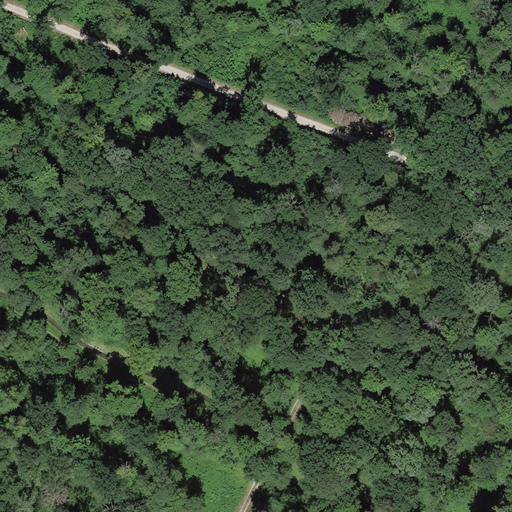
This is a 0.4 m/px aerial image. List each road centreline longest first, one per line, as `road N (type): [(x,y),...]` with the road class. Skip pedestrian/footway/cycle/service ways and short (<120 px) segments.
road 1 (track): [(241,511),(507,0)]
road 2 (track): [(0,3),(365,146),(511,220)]
